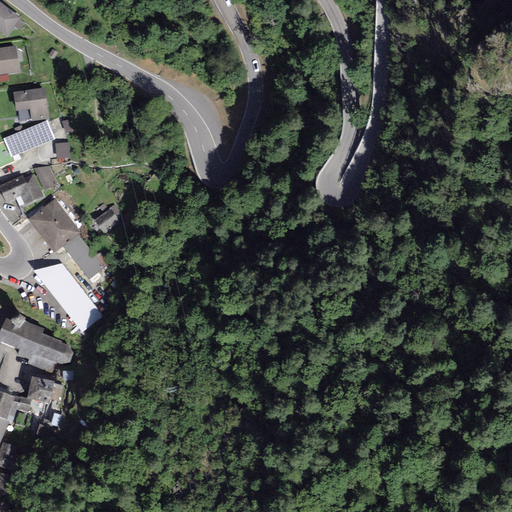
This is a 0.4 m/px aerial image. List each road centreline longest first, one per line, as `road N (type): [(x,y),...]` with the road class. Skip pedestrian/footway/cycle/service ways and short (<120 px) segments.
road 1 (tertiary): [(17,0),(169,96),(218,178),(233,161),(255,91),(224,0)]
road 2 (tertiary): [(325,0),(350,90),(349,140),(327,185),(340,196),(377,114),(383,0)]
